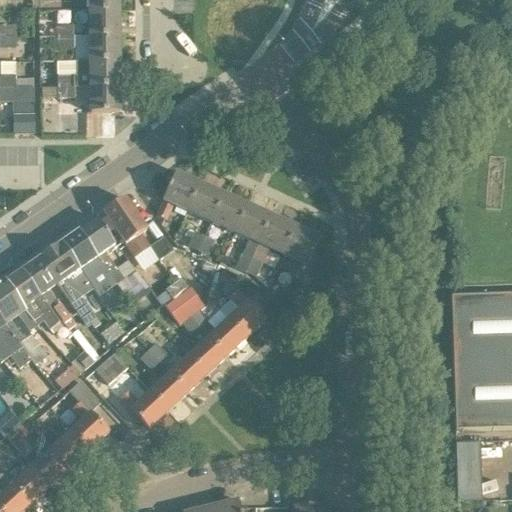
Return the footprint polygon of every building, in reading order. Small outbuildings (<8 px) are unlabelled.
[(89,0),(89,13),(119,13),(118,0),(89,0)] [(89,13),(89,28),(90,39),(119,38),(119,13),(89,13)] [(0,27),(0,39),(14,40),(14,28),(0,27)] [(72,27),(56,27),(56,39),(72,39),(72,27)] [(75,58),(75,64),(120,64),(119,38),(90,39),(72,39),(56,39),(56,50),(72,50),(72,51),(75,51),(75,58)] [(14,40),(0,39),(0,51),(15,51),(14,40)] [(73,89),(90,88),(120,88),(120,64),(75,64),(75,77),(56,78),(56,89),(73,89)] [(0,89),(33,89),(33,81),(15,81),(15,78),(0,78),(0,89)] [(120,115),(120,88),(90,88),(90,116),(120,115)] [(0,104),(33,104),(33,89),(0,89),(0,104)] [(56,89),(56,90),(57,99),(57,101),(73,101),(73,89),(56,89)] [(57,99),(56,90),(41,90),(42,100),(57,99)] [(13,136),(34,135),(34,117),(13,117),(13,136)] [(186,215),(200,185),(175,174),(161,204),(162,204),(156,219),(167,223),(173,209),(186,215)] [(186,215),(210,226),(223,196),(200,185),(186,215)] [(223,196),(210,226),(234,237),(247,207),(223,196)] [(147,232),(126,200),(114,209),(111,208),(107,211),(106,214),(103,216),(133,261),(150,250),(141,237),(147,232)] [(234,237),(247,243),(235,270),(246,275),(251,261),(258,247),(272,217),(247,207),(234,237)] [(272,217),(258,247),(282,258),(296,228),(272,217)] [(141,283),(128,264),(116,272),(103,252),(113,245),(96,220),(78,233),(116,288),(126,301),(128,303),(131,307),(150,293),(142,282),(141,283)] [(296,228),(282,258),(295,264),(288,278),(300,284),(306,269),(320,239),(296,228)] [(116,288),(78,233),(61,245),(80,272),(87,267),(104,293),(117,312),(128,303),(126,301),(116,288)] [(197,253),(203,239),(194,235),(187,249),(197,253)] [(203,239),(197,253),(208,259),(215,244),(203,239)] [(61,245),(44,257),(39,260),(57,286),(56,287),(71,307),(82,299),(93,292),(80,272),(61,245)] [(39,260),(21,273),(58,325),(61,323),(69,333),(74,328),(70,322),(67,323),(64,320),(67,319),(49,293),(56,287),(57,286),(39,260)] [(251,261),(246,275),(255,279),(261,265),(251,261)] [(39,317),(50,331),(58,325),(21,273),(4,285),(32,322),(39,317)] [(180,330),(183,327),(191,321),(200,314),(204,311),(190,293),(182,281),(165,292),(173,303),(164,310),(180,330)] [(246,303),(236,293),(228,284),(220,291),(230,302),(219,312),(227,321),(246,341),(266,323),(246,302),(246,303)] [(19,347),(30,363),(42,353),(30,338),(24,328),(32,322),(4,285),(0,287),(0,321),(18,348),(19,347)] [(511,297),(450,299),(454,433),(511,431),(511,297)] [(97,320),(82,299),(71,307),(86,328),(97,320)] [(191,321),(227,360),(246,341),(227,321),(216,332),(208,324),(200,314),(191,321)] [(96,320),(90,325),(95,331),(101,327),(96,320)] [(19,371),(30,363),(19,347),(18,348),(0,321),(0,362),(17,383),(24,378),(19,371)] [(207,378),(227,360),(191,321),(183,327),(191,338),(188,341),(197,349),(188,357),(207,378)] [(71,336),(69,333),(61,323),(58,325),(50,331),(53,336),(56,333),(63,334),(68,340),(72,337),(71,336)] [(75,341),(84,353),(94,364),(99,360),(77,332),(71,336),(72,337),(75,341)] [(148,353),(159,365),(166,358),(155,346),(148,353)] [(188,357),(188,358),(181,351),(162,368),(169,376),(188,396),(207,378),(188,357)] [(94,364),(84,353),(75,361),(85,372),(94,364)] [(159,365),(148,353),(140,361),(151,372),(159,365)] [(127,371),(114,356),(94,373),(107,388),(127,371)] [(79,376),(72,367),(54,382),(61,391),(79,376)] [(169,376),(149,394),(168,414),(188,396),(169,376)] [(68,394),(78,405),(72,411),(82,421),(70,433),(89,453),(109,435),(90,415),(99,406),(79,384),(68,394)] [(168,414),(149,394),(138,405),(128,394),(120,401),(149,433),(168,414)] [(16,431),(22,426),(11,412),(0,421),(0,435),(3,440),(15,429),(16,431)] [(48,432),(37,421),(30,428),(41,439),(51,450),(70,471),(89,453),(70,433),(60,442),(49,431),(48,432)] [(24,424),(22,426),(16,431),(32,448),(41,439),(30,428),(29,428),(24,424)] [(0,472),(2,475),(17,462),(0,443),(0,472)] [(455,446),(456,504),(482,503),(480,444),(455,446)] [(51,489),(70,471),(51,450),(32,468),(51,489)] [(51,489),(32,468),(13,486),(32,507),(51,489)] [(13,486),(0,497),(0,511),(25,511),(32,507),(13,486)] [(216,511),(240,511),(238,502),(220,507),(221,511),(216,511)]
